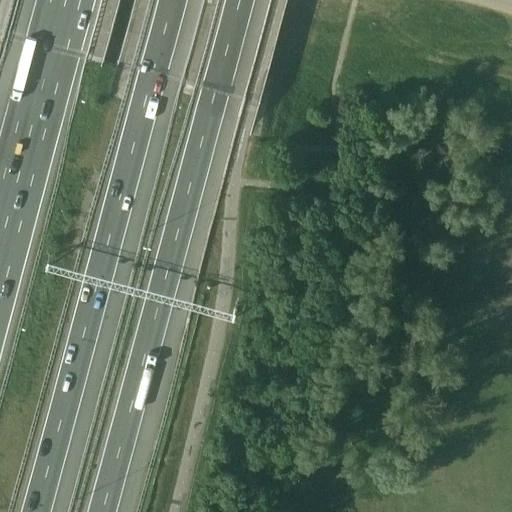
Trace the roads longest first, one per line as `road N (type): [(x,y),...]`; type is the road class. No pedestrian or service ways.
road 1 (motorway): [(101,511),(238,0)]
road 2 (motorway): [(36,511),(172,0)]
road 3 (motorway): [(65,0),(0,243)]
